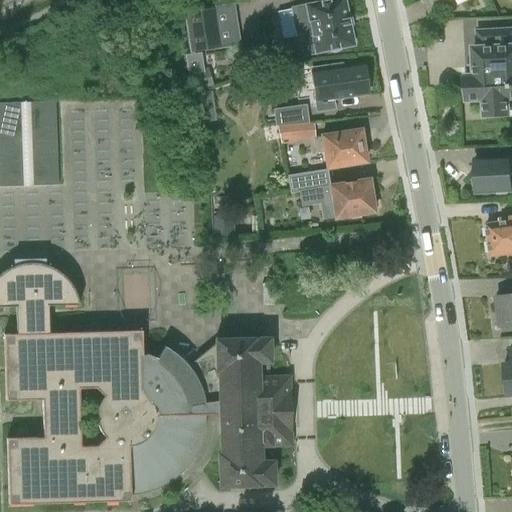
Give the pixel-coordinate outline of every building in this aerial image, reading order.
[(300,57),(301,57),(354,46),(355,46),(355,45),(351,28),(351,26),(349,27),(347,19),(350,18),(349,17),(345,0),(333,0),(308,5),(307,5),(298,7),(304,35),(295,37),(294,38),(292,41),(291,44),(292,47),(293,51),(295,54),(298,56),(300,57)] [(426,0),(431,10),(451,0),(426,0)] [(190,53),(222,48),(215,7),(183,12),(190,53)] [(468,76),(463,76),(465,101),(483,100),(484,115),(509,114),(508,112),(511,111),(511,29),(477,31),(478,47),(473,48),(474,64),(468,65),(468,76)] [(335,110),(333,98),(369,93),(365,66),(343,69),(343,64),(313,68),(317,100),(314,101),(316,112),(335,110)] [(0,103),(0,186),(57,185),(54,102),(0,103)] [(276,126),(277,125),(309,123),(306,105),(273,109),(276,126)] [(314,123),(309,123),(277,125),(281,145),(296,144),(296,140),(314,140),(316,154),(325,153),(328,168),(367,162),(362,130),(323,136),(315,138),(314,123)] [(508,195),(509,191),(511,190),(511,158),(475,160),(476,178),(472,180),(472,186),(477,188),(477,193),(496,192),(498,195),(508,195)] [(375,198),(373,197),(370,180),(331,186),(324,186),(321,170),(288,176),(290,192),(318,188),(323,220),(375,212),(374,208),(376,206),(375,198)] [(511,252),(511,217),(511,218),(511,222),(488,225),(492,256),(511,252)] [(271,261),(251,262),(252,284),(260,284),(272,284),(271,261)] [(180,357),(178,355),(175,352),(171,350),(166,347),(164,346),(157,358),(147,354),(143,354),(142,330),(49,333),(48,307),(79,306),(79,303),(78,299),(77,296),(76,294),(75,291),(73,287),(71,284),(69,281),(67,279),(65,276),(61,272),(57,270),(53,268),(50,266),(48,265),(43,264),(39,263),(34,262),(27,263),(24,263),(21,263),(18,264),(14,265),(9,267),(7,269),(4,270),(1,273),(0,273),(0,307),(16,308),(17,334),(4,334),(6,400),(42,399),(43,437),(7,438),(8,504),(130,501),(130,494),(133,494),(139,494),(144,492),(147,492),(152,490),(155,489),(157,488),(162,486),(165,484),(170,481),(172,480),(176,476),(179,475),(183,471),(187,467),(190,462),(192,460),(193,458),(195,455),(196,453),(199,448),(201,443),(202,440),(203,435),(205,429),(205,424),(206,418),(206,415),(220,415),(221,454),(219,454),(220,486),(275,485),(274,461),(263,461),(262,446),(292,446),(291,377),(260,377),(260,363),(272,362),(271,338),(216,339),(216,343),(188,366),(185,362),(183,360),(180,357)] [(511,295),(496,297),(500,326),(511,324),(511,295)]
